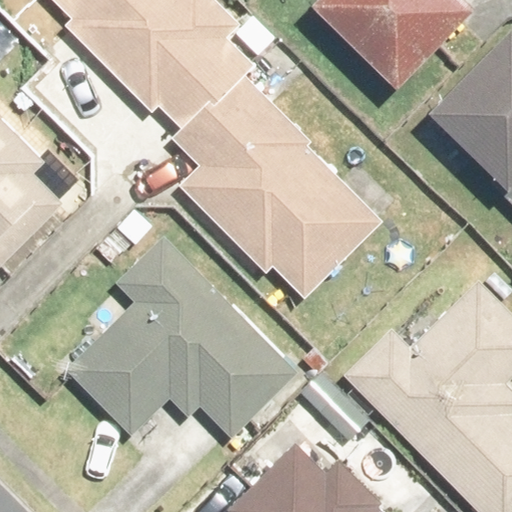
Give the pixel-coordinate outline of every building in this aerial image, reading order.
[(65,0),(88,24),(79,31),(157,115),(166,106),(186,128),(179,135),(210,168),(193,185),(276,274),(283,267),(317,303),(401,224),(261,76),(271,67),(247,42),(259,31),(230,0),(65,0)] [(344,0),(336,9),(422,93),(499,15),(483,0),(344,0)] [(511,43),(446,111),(511,176),(511,43)] [(0,280),(80,207),(0,119),(0,280)] [(311,372),(174,235),(123,285),(147,310),(82,374),(145,437),(180,403),(200,422),(214,409),(243,439),(311,372)] [(511,398),(511,310),(483,281),(421,342),(399,320),(349,370),(491,511),(511,511),(511,404),(509,401),(511,398)] [(335,473),(286,421),(237,467),(260,492),(238,511),(394,511),(347,462),(335,473)]
